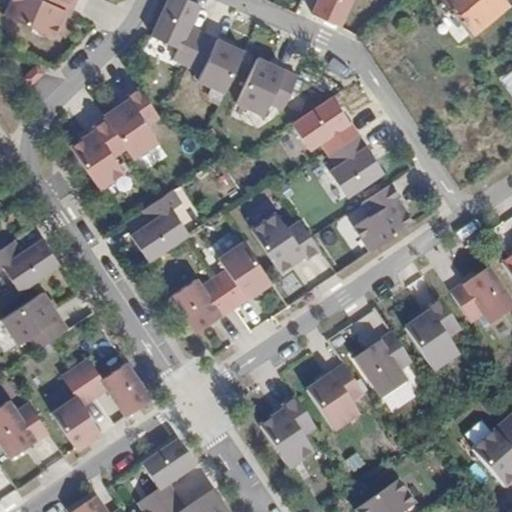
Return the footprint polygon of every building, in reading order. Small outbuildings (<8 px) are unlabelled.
[(63,46),(81,0),(17,0),(9,21),(63,46)] [(205,5),(194,0),(171,0),(153,43),(178,53),(174,64),(188,71),(203,33),(196,29),(205,5)] [(322,0),(314,21),(345,35),(359,0),(322,0)] [(511,8),(504,0),(446,0),(442,4),(480,47),(511,20),(511,8)] [(229,101),(248,53),(203,33),(188,71),(203,77),(198,86),(229,101)] [(301,78),(260,60),(237,110),(267,125),(273,109),(285,116),(301,78)] [(167,126),(144,90),(130,98),(130,105),(109,118),(132,154),(137,166),(165,151),(154,135),(167,126)] [(364,139),(334,97),(295,128),(314,156),(324,151),(331,160),(364,139)] [(71,148),(103,195),(128,180),(120,164),(132,154),(109,118),(71,148)] [(329,176),(350,200),(388,178),(364,139),(331,160),(338,169),(329,176)] [(417,225),(394,186),(362,206),(372,219),(358,227),(371,257),(417,225)] [(147,225),(134,237),(153,267),(193,240),(177,211),(188,206),(178,189),(141,212),(147,225)] [(253,231),(284,275),(321,252),(302,221),(290,228),(278,211),(253,231)] [(63,267),(45,239),(26,254),(17,241),(0,252),(0,276),(7,273),(23,295),(63,267)] [(274,286),(245,240),(220,259),(228,271),(217,277),(236,311),(274,286)] [(511,319),(511,302),(490,269),(452,297),(474,330),(489,321),(494,332),(511,319)] [(200,278),(174,295),(200,337),(236,311),(217,277),(206,284),(200,278)] [(71,330),(46,291),(2,321),(19,350),(35,341),(43,351),(71,330)] [(466,334),(442,302),(402,330),(437,377),(465,360),(451,343),(466,334)] [(416,363),(394,333),(357,357),(387,404),(414,385),(405,371),(416,363)] [(92,357),(78,366),(97,400),(112,393),(128,418),(157,400),(130,362),(105,377),(92,357)] [(369,397),(346,362),(307,388),(337,439),(369,417),(358,404),(369,397)] [(97,400),(78,366),(63,376),(77,399),(54,414),(81,456),(108,437),(88,406),(97,400)] [(320,433),(298,399),(263,425),(292,474),(319,457),(310,441),(320,433)] [(55,435),(33,401),(20,411),(12,401),(0,410),(0,446),(12,464),(55,435)] [(511,492),(511,415),(475,449),(510,494),(511,492)] [(466,433),(475,444),(492,431),(483,420),(466,433)] [(200,470),(181,440),(145,466),(161,493),(139,505),(143,511),(161,511),(181,497),(175,489),(200,470)] [(398,472),(353,508),(355,511),(415,511),(422,507),(398,472)] [(229,511),(214,489),(190,509),(181,497),(161,511),(229,511)] [(126,511),(125,509),(120,511),(109,511),(98,497),(78,511),(126,511)]
